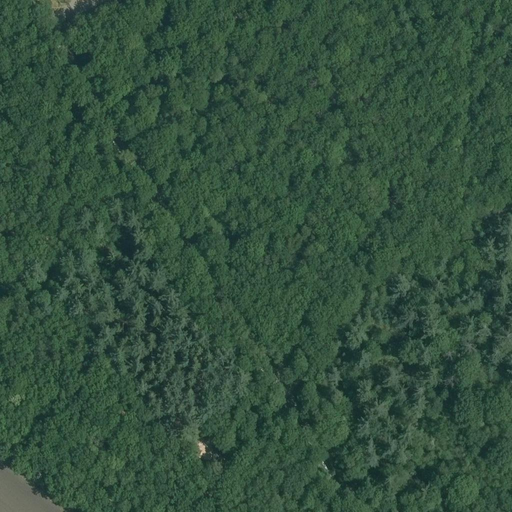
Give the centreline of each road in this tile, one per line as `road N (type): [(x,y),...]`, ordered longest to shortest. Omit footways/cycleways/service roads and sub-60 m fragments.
road 1 (track): [(361,511),(108,122)]
road 2 (track): [(511,205),(444,236),(367,295),(210,490)]
road 3 (track): [(108,122),(268,0)]
road 4 (track): [(37,0),(108,122)]
